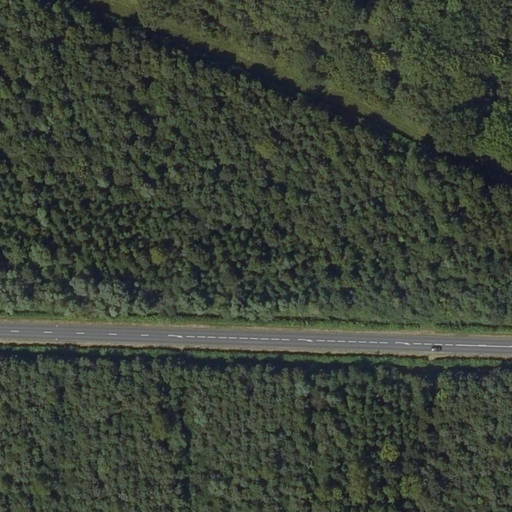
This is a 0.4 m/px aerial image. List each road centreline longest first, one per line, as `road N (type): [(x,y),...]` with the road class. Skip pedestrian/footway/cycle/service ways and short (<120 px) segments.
road 1 (secondary): [(0,331),(511,346)]
road 2 (track): [(511,190),(79,0)]
